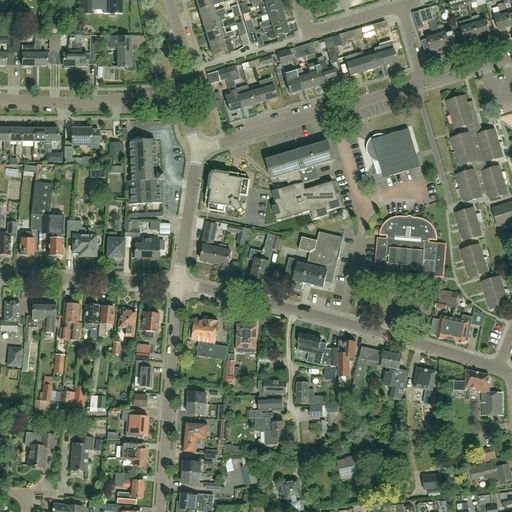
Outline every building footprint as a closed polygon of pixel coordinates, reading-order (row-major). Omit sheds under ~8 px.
[(82,0),(83,6),(83,14),(89,15),(89,6),(90,6),(90,1),(108,1),(108,14),(121,14),(121,0),(82,0)] [(211,0),(210,0),(196,0),(199,10),(212,6),(223,3),(221,0),(211,0)] [(278,0),(274,0),(255,6),(259,5),(263,16),(269,14),(282,11),(278,0)] [(466,1),(465,0),(459,0),(451,2),(454,11),(460,9),(460,6),(468,4),(469,3),(468,1),(466,1)] [(504,2),(504,4),(498,6),(501,16),(495,18),(499,31),(511,27),(504,1),(504,2)] [(212,6),(199,10),(203,22),(223,15),(227,14),(225,9),(214,12),(212,6)] [(438,6),(428,8),(429,12),(430,11),(431,14),(435,13),(439,12),(438,6)] [(429,12),(428,8),(419,11),(423,23),(436,19),(435,13),(431,14),(430,11),(429,12)] [(269,14),(270,20),(259,24),(260,29),(285,22),(282,11),(269,14)] [(219,29),(224,28),(222,22),(227,21),(225,15),(227,15),(227,14),(223,15),(203,22),(206,33),(219,29)] [(487,20),(481,22),(479,16),(472,18),(473,19),(478,37),(491,33),(487,20)] [(478,37),(473,19),(459,23),(465,41),(478,37)] [(285,22),(260,29),(263,29),(265,34),(267,34),(269,39),(271,40),(277,38),(276,37),(289,34),(285,22)] [(245,33),(242,23),(236,25),(239,35),(245,33)] [(384,23),(373,26),(374,32),(375,32),(386,29),(384,23)] [(373,26),(368,28),(361,29),(364,40),(376,36),(375,32),(374,32),(373,26)] [(219,29),(206,33),(209,45),(235,37),(234,32),(221,35),(219,29)] [(359,30),(354,32),(350,33),(353,43),(362,40),(359,30)] [(454,30),(441,34),(444,47),(457,43),(454,30)] [(258,43),(254,31),(248,33),(252,45),(258,43)] [(434,36),(427,38),(428,39),(421,41),(425,52),(431,50),(431,51),(444,47),(441,34),(440,34),(439,31),(433,33),(434,36)] [(247,38),(245,33),(239,35),(241,40),(243,47),(249,45),(247,38)] [(350,33),(345,34),(339,36),(342,46),(353,43),(350,33)] [(60,57),(60,65),(62,65),(62,67),(63,67),(63,69),(69,69),(69,67),(75,67),(75,45),(75,36),(69,36),(69,45),(68,54),(62,54),(62,57),(60,57)] [(75,45),(75,67),(87,67),(88,54),(81,54),(81,36),(76,36),(75,36),(75,45)] [(101,36),(101,42),(110,42),(110,51),(118,51),(117,67),(130,67),(130,47),(130,38),(110,37),(110,36),(101,36)] [(235,37),(209,45),(213,56),(226,52),(226,54),(233,52),(229,39),(235,37)] [(331,38),(324,40),(327,52),(335,50),(331,38)] [(380,47),(379,47),(384,66),(396,62),(393,51),(390,43),(379,46),(380,47)] [(35,46),(35,67),(47,67),(47,54),(40,54),(40,44),(35,44),(35,46)] [(35,67),(35,46),(22,46),(22,67),(35,67)] [(373,49),(376,56),(369,58),(373,69),(384,66),(379,47),(373,49)] [(290,51),(290,50),(277,54),(281,65),(293,62),(292,57),(291,57),(290,51)] [(364,59),(364,58),(362,53),(356,54),(362,73),(373,69),(369,58),(364,59)] [(321,58),(317,59),(325,84),(336,80),(332,69),(332,66),(329,67),(327,60),(324,61),(323,58),(321,58)] [(352,59),(353,63),(346,65),(349,76),(362,73),(357,58),(352,59)] [(317,59),(318,62),(307,66),(313,87),(325,84),(317,59)] [(309,76),(304,77),(302,69),(295,71),(298,79),(301,91),(313,87),(307,66),(306,66),(309,76)] [(229,68),(207,75),(210,85),(232,78),(231,75),(229,68)] [(295,71),(283,75),(289,94),(301,91),(298,79),(295,71)] [(261,90),(264,102),(276,98),(270,79),(258,82),(261,90)] [(230,95),(225,97),(226,101),(229,112),(241,109),(238,97),(235,90),(234,84),(229,85),(228,86),(230,95)] [(247,86),(235,90),(238,97),(241,109),(253,105),(249,93),(247,86)] [(264,102),(261,90),(249,93),(253,105),(264,102)] [(467,103),(465,96),(447,101),(455,129),(467,125),(469,133),(451,138),(459,166),(472,162),(474,170),(456,176),(464,203),(483,197),(482,195),(486,194),(487,193),(489,199),(508,194),(500,166),(487,170),(485,162),(503,157),(495,129),(482,133),(477,114),(473,101),(471,102),(467,103)] [(9,141),(10,128),(0,128),(0,141),(4,141),(4,150),(10,150),(9,141)] [(21,128),(10,128),(9,141),(17,141),(16,148),(16,156),(21,156),(21,148),(22,148),(22,142),(21,142),(21,128)] [(21,128),(21,142),(22,142),(33,142),(33,128),(21,128)] [(33,128),(33,142),(39,142),(39,149),(40,149),(40,156),(45,156),(45,142),(46,129),(33,128)] [(45,142),(45,156),(46,156),(45,163),(62,163),(62,154),(52,154),(52,148),(52,142),(58,142),(58,129),(46,129),(45,142)] [(71,145),(71,147),(90,147),(90,149),(99,149),(99,148),(98,130),(90,131),(90,129),(71,129),(71,145)] [(385,177),(419,167),(409,131),(389,137),(386,136),(384,135),(382,135),(380,135),(377,135),(375,136),(373,137),(371,138),(370,140),(368,142),(367,144),(367,146),(366,148),(367,151),(367,153),(368,155),(369,157),(371,159),(373,160),(373,161),(377,175),(384,173),(385,177)] [(128,141),(131,182),(127,182),(128,205),(161,203),(160,181),(163,181),(162,174),(155,174),(154,140),(128,141)] [(328,142),(267,161),(272,179),(277,178),(299,171),(303,184),(319,179),(315,166),(333,161),(328,142)] [(112,144),(112,160),(122,160),(121,143),(112,144)] [(72,148),(64,148),(65,163),(66,163),(66,166),(80,166),(82,166),(82,160),(72,160),(72,148)] [(211,173),(209,177),(205,205),(209,206),(208,210),(225,213),(226,206),(231,207),(238,212),(242,209),(239,201),(240,195),(247,196),(250,180),(239,178),(239,174),(235,174),(217,171),(214,171),(211,173)] [(299,171),(277,178),(279,182),(288,182),(289,185),(289,187),(272,192),(275,202),(276,201),(277,205),(273,206),(277,222),(311,212),(314,220),(329,216),(328,212),(340,208),(339,204),(333,182),(305,191),(303,184),(299,171)] [(63,217),(50,216),(51,202),(53,185),(35,183),(31,215),(31,221),(40,221),(39,231),(39,234),(50,234),(49,256),(55,256),(56,257),(59,258),(61,256),(62,256),(63,217)] [(74,222),(68,221),(68,220),(73,220),(74,204),(66,204),(65,221),(67,221),(67,238),(73,238),(73,255),(80,255),(80,256),(95,257),(96,246),(98,245),(99,244),(100,242),(100,240),(98,238),(96,238),(96,237),(91,237),(92,229),(82,229),(82,222),(74,222)] [(511,223),(506,204),(493,208),(498,227),(511,223)] [(459,227),(478,222),(474,208),(455,213),(459,227)] [(378,238),(375,272),(444,278),(447,244),(428,243),(428,240),(435,240),(435,234),(433,228),(429,222),(423,218),(417,217),(400,215),(394,216),(388,219),(383,224),(380,230),(379,236),(387,236),(387,239),(378,238)] [(131,230),(131,236),(139,237),(139,230),(139,221),(131,220),(131,230)] [(40,221),(31,221),(31,230),(39,231),(40,221)] [(478,222),(459,227),(464,241),(482,235),(478,222)] [(16,223),(8,223),(7,238),(0,237),(0,255),(3,256),(4,255),(10,255),(10,246),(11,246),(11,238),(16,238),(16,223)] [(214,264),(218,249),(212,248),(218,225),(206,223),(200,249),(204,249),(201,261),(214,264)] [(247,230),(229,226),(228,231),(239,234),(237,244),(244,245),(247,230)] [(20,239),(20,255),(22,255),(23,256),(26,257),(27,255),(33,256),(34,239),(32,239),(33,233),(23,233),(23,239),(20,239)] [(109,233),(108,257),(115,257),(115,259),(121,259),(121,258),(123,258),(124,241),(115,240),(115,234),(109,233)] [(310,253),(308,266),(299,264),(300,261),(289,259),(285,278),(294,280),(292,287),(302,289),(304,283),(323,288),(325,282),(332,284),(341,249),(344,239),(320,233),(317,242),(303,238),(300,251),(310,253)] [(269,235),(266,244),(274,245),(273,250),(278,251),(279,247),(281,238),(269,235)] [(141,237),(141,245),(135,244),(134,258),(157,259),(158,245),(158,238),(141,237)] [(465,264),(484,258),(480,244),(461,250),(465,264)] [(218,249),(214,264),(219,265),(218,269),(226,271),(231,252),(226,251),(226,248),(225,246),(220,245),(219,249),(218,249)] [(272,251),(265,249),(264,249),(263,252),(251,250),(249,260),(255,262),(251,276),(266,279),(270,263),(272,251)] [(488,272),(484,258),(465,264),(470,277),(488,272)] [(486,296),(504,290),(500,277),(482,282),(486,296)] [(504,290),(486,296),(490,309),(509,304),(504,290)] [(451,304),(451,305),(457,305),(459,293),(441,291),(439,302),(439,303),(441,303),(447,304),(451,304)] [(441,303),(439,303),(439,302),(437,301),(436,308),(446,310),(447,304),(441,303)] [(20,322),(20,303),(5,302),(5,322),(1,321),(0,332),(18,332),(18,322),(20,322)] [(26,328),(24,344),(21,372),(28,373),(30,343),(31,343),(32,328),(37,328),(43,328),(44,328),(45,303),(33,303),(32,317),(26,317),(26,328)] [(44,328),(43,328),(43,333),(54,334),(54,321),(55,321),(55,303),(45,303),(44,328)] [(67,323),(66,329),(61,328),(59,340),(70,341),(73,304),(65,304),(63,323),(67,323)] [(81,305),(73,304),(70,341),(81,342),(83,323),(79,323),(81,305)] [(87,306),(85,324),(84,330),(85,330),(91,331),(90,339),(96,340),(99,307),(93,306),(93,305),(89,305),(88,306),(87,306)] [(108,308),(102,307),(98,336),(105,337),(106,328),(105,328),(106,325),(113,326),(115,308),(113,308),(112,307),(109,306),(108,308)] [(123,309),(122,311),(121,310),(119,328),(126,329),(126,337),(133,338),(136,312),(127,311),(127,310),(123,309)] [(158,333),(159,315),(152,314),(151,311),(147,311),(145,313),(143,313),(142,332),(146,332),(145,338),(153,339),(154,333),(158,333)] [(462,321),(454,319),(450,340),(458,342),(464,344),(465,342),(468,342),(473,318),(463,316),(462,321)] [(454,319),(441,317),(440,321),(433,319),(430,335),(437,336),(437,338),(443,339),(450,340),(454,319)] [(215,344),(218,322),(207,321),(207,322),(196,321),(194,333),(190,332),(189,338),(194,339),(193,341),(200,342),(198,357),(227,361),(228,348),(213,346),(213,343),(215,344)] [(238,324),(237,344),(237,349),(245,349),(250,349),(250,353),(256,353),(257,345),(258,325),(238,324)] [(315,336),(314,337),(313,337),(302,334),(298,344),(299,344),(300,345),(298,351),(315,355),(313,364),(322,366),(326,367),(330,367),(338,367),(339,367),(339,349),(329,349),(327,348),(327,347),(328,345),(321,343),(322,339),(320,339),(320,337),(315,336)] [(339,367),(339,374),(339,378),(348,378),(348,362),(354,362),(354,358),(355,358),(357,343),(340,341),(339,349),(339,367)] [(119,356),(120,344),(113,343),(112,355),(119,356)] [(352,390),(353,390),(351,399),(356,400),(358,391),(362,392),(366,369),(377,371),(378,365),(387,367),(383,383),(393,385),(390,399),(401,401),(407,379),(406,378),(407,373),(399,371),(402,356),(362,347),(352,390)] [(10,348),(8,366),(21,367),(23,349),(10,348)] [(148,360),(149,352),(136,351),(136,359),(148,360)] [(55,355),(53,374),(62,375),(65,356),(55,355)] [(136,362),(135,369),(134,378),(140,378),(140,388),(151,388),(152,370),(147,369),(147,362),(136,362)] [(325,368),(325,381),(337,381),(337,368),(325,368)] [(418,369),(414,388),(426,390),(424,404),(434,406),(436,391),(433,391),(436,372),(418,369)] [(489,376),(466,371),(466,382),(454,382),(454,391),(467,391),(467,389),(482,392),(483,417),(503,417),(503,393),(490,393),(489,376)] [(287,382),(264,382),(259,382),(258,392),(260,392),(260,396),(268,396),(276,396),(276,394),(286,394),(287,382)] [(297,383),(297,398),(296,404),(325,405),(325,397),(314,396),(315,392),(310,392),(310,383),(309,383),(297,383)] [(52,386),(44,385),(43,400),(51,401),(52,386)] [(75,387),(74,393),(73,404),(82,405),(84,388),(75,387)] [(73,404),(74,393),(61,392),(60,403),(73,404)] [(189,404),(206,405),(207,394),(190,393),(189,404)] [(147,396),(134,395),(133,406),(146,407),(147,396)] [(107,398),(98,397),(97,409),(105,410),(107,398)] [(267,398),(261,398),(259,398),(259,412),(267,412),(283,411),(283,398),(267,399),(267,398)] [(338,403),(326,404),(327,420),(328,420),(330,434),(334,433),(331,419),(331,414),(339,413),(338,403)] [(206,405),(189,404),(188,414),(205,416),(206,405)] [(323,405),(310,406),(310,418),(323,418),(323,405)] [(122,411),(121,422),(129,422),(128,436),(125,436),(143,438),(143,435),(147,436),(148,418),(139,417),(139,411),(125,411),(122,411)] [(273,418),(255,419),(256,432),(265,431),(265,446),(274,445),(274,442),(285,442),(285,438),(288,437),(288,429),(285,430),(284,423),(274,424),(273,418)] [(207,440),(208,426),(187,424),(185,438),(202,440),(207,440)] [(42,435),(26,433),(25,447),(30,447),(28,466),(44,468),(46,448),(53,449),(55,436),(42,435)] [(94,439),(79,437),(78,445),(73,445),(71,471),(86,472),(89,450),(93,451),(94,439)] [(202,440),(185,438),(184,453),(197,453),(197,445),(202,446),(202,440)] [(146,451),(145,451),(145,444),(125,443),(124,446),(122,446),(121,459),(124,459),(124,461),(134,462),(133,468),(145,469),(146,451)] [(219,451),(206,450),(205,459),(218,460),(219,451)] [(327,451),(316,452),(316,460),(328,458),(327,451)] [(254,456),(248,456),(227,456),(227,467),(248,467),(256,465),(254,456)] [(337,461),(341,480),(358,476),(354,456),(345,458),(345,459),(337,461)] [(511,478),(509,466),(500,468),(499,461),(470,469),(473,480),(484,478),(484,479),(489,482),(491,481),(492,484),(502,482),(502,483),(511,480),(511,478)] [(184,462),(183,473),(200,474),(201,474),(201,463),(184,462)] [(200,474),(183,473),(182,484),(200,485),(201,474),(200,474)] [(124,476),(123,488),(132,488),(132,498),(130,498),(130,495),(118,494),(117,505),(136,506),(137,499),(143,500),(144,482),(135,481),(135,476),(124,476)] [(424,489),(441,488),(440,476),(423,477),(424,489)] [(283,485),(277,487),(279,496),(285,494),(286,500),(287,500),(289,510),(303,507),(301,497),(298,481),(283,485)] [(206,483),(206,484),(204,484),(204,489),(206,489),(206,490),(222,491),(222,484),(206,483)] [(249,493),(248,506),(262,507),(263,494),(249,493)] [(181,495),(181,502),(178,502),(176,511),(185,511),(186,510),(191,511),(199,511),(204,511),(206,511),(206,503),(213,504),(214,496),(200,495),(192,495),(181,495)] [(365,499),(358,497),(359,506),(366,504),(365,499)] [(511,498),(502,501),(504,508),(511,505),(511,498)] [(89,509),(53,505),(52,511),(100,511),(102,502),(90,501),(89,509)]
